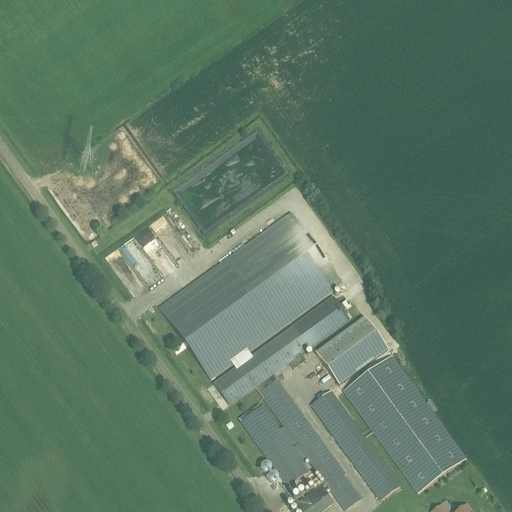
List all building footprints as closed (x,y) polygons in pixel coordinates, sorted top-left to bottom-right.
[(231,365),(234,369),(251,357),(248,353),(336,289),(340,293),(345,290),(290,214),(158,310),(210,382),(214,379),(213,379),(231,365)] [(165,217),(152,224),(156,230),(168,223),(165,217)] [(138,235),(169,279),(179,272),(167,255),(169,254),(150,227),(138,235)] [(176,260),(190,254),(184,241),(175,245),(168,230),(163,232),(176,260)] [(136,238),(122,247),(152,290),(166,281),(136,238)] [(254,388),(272,375),(288,363),(293,370),(305,361),(305,360),(307,358),(304,354),(302,356),(300,354),(307,349),(349,320),(333,298),(292,327),(251,357),(234,369),(212,385),(228,407),(254,388)] [(387,350),(363,317),(315,354),(339,386),(387,350)] [(418,495),(466,460),(390,357),(343,392),(418,495)] [(272,375),(254,388),(296,446),(307,460),(344,511),(345,511),(361,501),(343,476),(345,475),(272,375)] [(400,488),(331,393),(330,392),(325,396),(323,394),(317,399),(318,401),(310,407),(380,502),(400,488)] [(309,472),(303,464),(307,460),(296,446),(292,449),(263,407),(261,409),(242,422),(241,423),(288,487),(309,472)] [(296,505),(300,511),(323,511),(333,505),(320,487),(296,505)]
